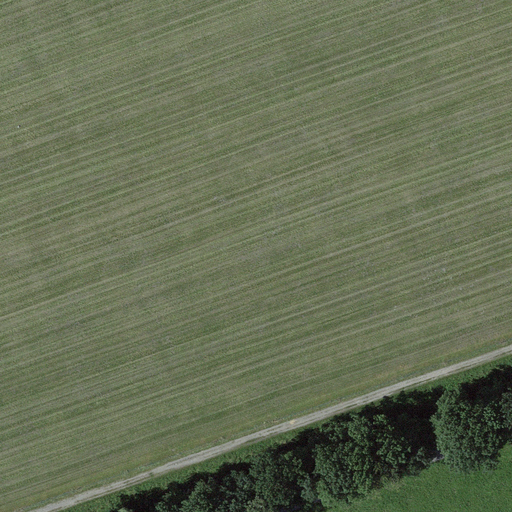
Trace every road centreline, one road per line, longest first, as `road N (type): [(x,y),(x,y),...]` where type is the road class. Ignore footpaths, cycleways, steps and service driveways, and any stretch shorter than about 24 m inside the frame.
road 1 (track): [(60,511),(511,353)]
road 2 (unclassified): [(269,511),(511,429)]
